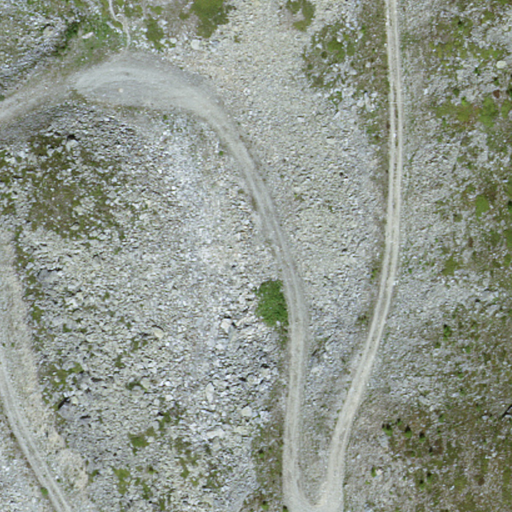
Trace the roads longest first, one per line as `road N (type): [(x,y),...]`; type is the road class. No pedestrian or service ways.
road 1 (track): [(293,511),(286,409),(295,303),(254,177),(190,89),(34,92),(0,114)]
road 2 (track): [(384,0),(403,204),(366,376),(328,456),(330,511)]
road 3 (track): [(0,372),(59,511)]
